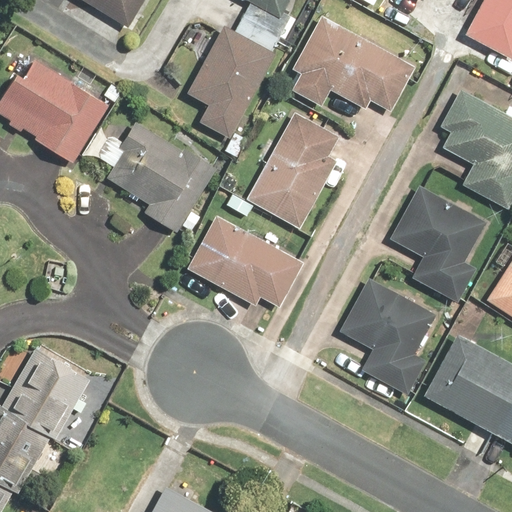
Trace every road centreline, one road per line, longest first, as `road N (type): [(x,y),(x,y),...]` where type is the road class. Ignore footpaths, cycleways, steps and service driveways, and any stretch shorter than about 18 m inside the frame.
road 1 (unknown): [(237,397),(443,0)]
road 2 (residential): [(197,375),(448,511)]
